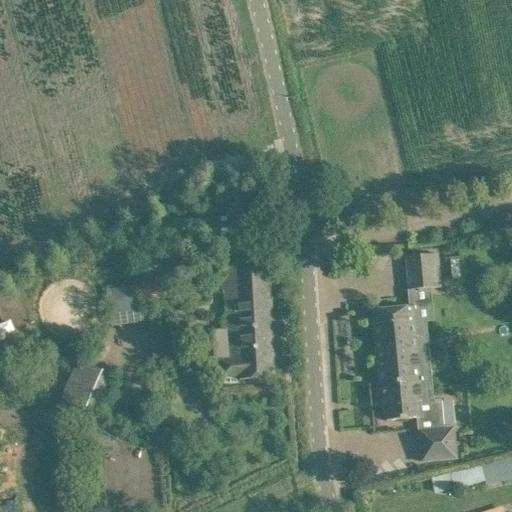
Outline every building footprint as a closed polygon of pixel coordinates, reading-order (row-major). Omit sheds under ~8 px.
[(438,254),(426,255),(406,257),(409,291),(441,288),(438,254)] [(227,319),(220,320),(220,329),(228,329),(230,347),(230,358),(231,362),(225,362),(226,377),(242,377),(242,380),(256,379),(276,378),(270,258),(222,265),(227,318),(227,319)] [(110,319),(144,314),(140,285),(106,290),(110,319)] [(394,309),(374,311),(381,385),(383,385),(387,421),(407,419),(417,418),(418,418),(422,462),(457,459),(454,427),(444,428),(442,400),(434,401),(429,345),(416,346),(414,321),(412,307),(409,307),(394,309)] [(115,376),(78,360),(61,399),(98,414),(115,376)] [(511,458),(497,462),(500,477),(511,474),(511,458)] [(481,466),(451,473),(455,488),(484,481),(481,466)]
